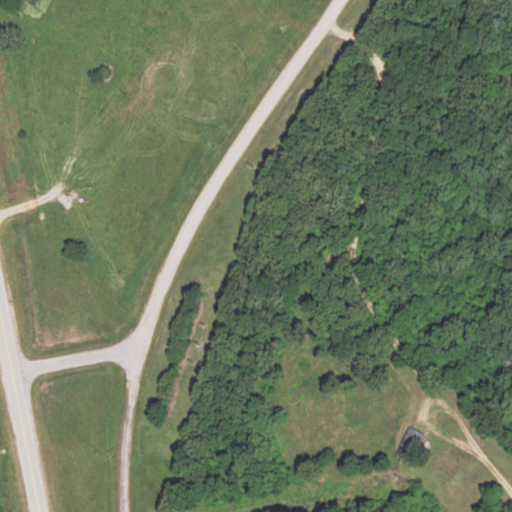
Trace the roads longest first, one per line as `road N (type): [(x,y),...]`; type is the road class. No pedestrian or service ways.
road 1 (residential): [(3,377),(137,352),(159,282),(253,119),(336,0)]
road 2 (track): [(122,511),(123,429),(137,352)]
road 3 (primary): [(30,511),(0,362)]
